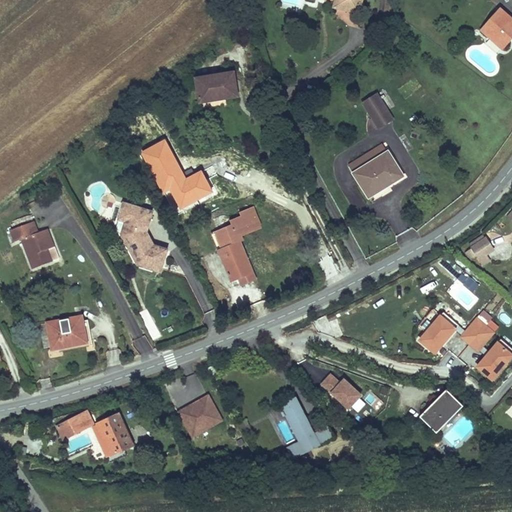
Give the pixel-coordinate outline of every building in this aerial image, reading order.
[(277,0),(296,10),(300,0),(277,0)] [(339,5),(340,0),(335,0),(334,8),(359,14),(360,10),(339,5)] [(340,0),(339,5),(360,10),(362,0),(340,0)] [(511,38),(511,20),(500,10),(482,30),(490,38),(491,36),(504,47),(511,38)] [(342,20),(352,23),(354,14),(344,12),(342,20)] [(491,36),(490,38),(503,49),(504,47),(491,36)] [(200,103),(241,96),(237,72),(196,79),(200,103)] [(393,120),(377,94),(364,103),(380,128),(393,120)] [(413,108),(438,122),(444,112),(419,98),(413,108)] [(348,165),(353,173),(388,151),(382,143),(348,165)] [(353,173),(367,194),(385,183),(387,186),(403,176),(388,151),(353,173)] [(367,194),(369,198),(387,186),(385,183),(367,194)] [(123,202),(122,207),(127,215),(125,220),(122,233),(127,243),(134,245),(131,252),(137,253),(141,260),(143,261),(142,264),(160,270),(167,248),(153,244),(146,231),(152,211),(123,202)] [(127,215),(122,207),(119,218),(125,220),(127,215)] [(253,207),(239,212),(241,216),(232,219),(234,224),(220,229),(220,230),(227,248),(223,249),(219,251),(231,282),(239,278),(240,283),(255,277),(241,242),(238,235),(260,225),(253,207)] [(14,242),(21,240),(32,269),(59,259),(48,229),(39,233),(35,221),(10,231),(14,242)] [(260,225),(238,235),(241,242),(243,241),(242,236),(261,228),(260,225)] [(223,249),(227,248),(220,230),(220,229),(216,231),(223,249)] [(472,248),(486,239),(483,235),(470,244),(472,248)] [(473,258),(476,256),(483,266),(490,261),(485,255),(493,249),(486,239),(472,248),(466,252),(473,258)] [(137,253),(131,252),(137,263),(142,264),(143,261),(141,260),(137,253)] [(432,288),(442,279),(438,274),(428,283),(432,288)] [(458,279),(464,284),(468,279),(462,274),(458,279)] [(255,277),(240,283),(241,285),(256,279),(255,277)] [(463,335),(462,337),(470,344),(484,328),(486,326),(492,318),(484,311),(466,332),(463,335)] [(444,312),(441,316),(456,329),(463,335),(466,332),(444,312)] [(441,316),(420,340),(435,353),(456,329),(441,316)] [(68,346),(87,343),(82,317),(48,323),(52,346),(67,343),(68,346)] [(470,344),(478,351),(494,333),(486,326),(484,328),(470,344)] [(498,343),(511,354),(511,348),(501,339),(498,343)] [(511,354),(498,343),(477,367),(493,380),(511,357),(511,354)] [(322,384),(349,409),(361,395),(344,380),(341,384),(331,375),(322,384)] [(447,390),(420,417),(437,433),(463,406),(447,390)] [(181,416),(192,437),(223,421),(209,395),(193,404),(195,409),(181,416)] [(292,399),(283,404),(301,440),(287,448),(293,460),(335,438),(329,426),(314,434),(299,403),(295,405),(292,399)] [(178,412),(181,416),(195,409),(193,404),(178,412)] [(87,412),(69,421),(75,434),(94,424),(87,412)] [(119,414),(98,424),(112,455),(133,446),(119,414)] [(69,421),(57,427),(64,439),(75,434),(69,421)] [(98,424),(93,426),(107,458),(112,455),(98,424)]
